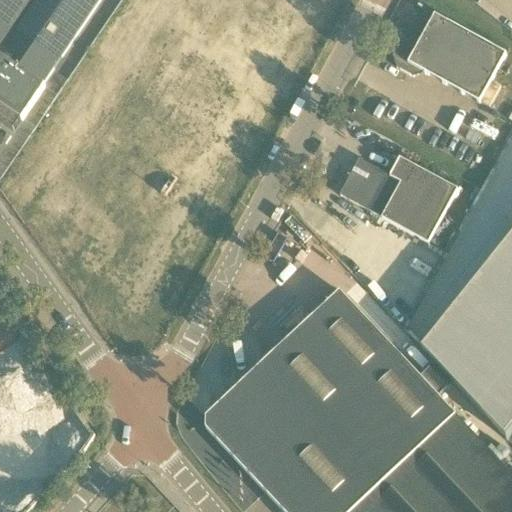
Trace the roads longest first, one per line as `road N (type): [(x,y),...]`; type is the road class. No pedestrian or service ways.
road 1 (unclassified): [(143,426),(378,0)]
road 2 (tertiary): [(143,426),(0,230)]
